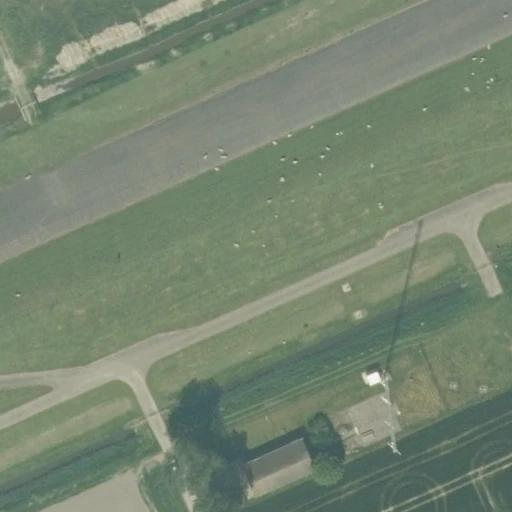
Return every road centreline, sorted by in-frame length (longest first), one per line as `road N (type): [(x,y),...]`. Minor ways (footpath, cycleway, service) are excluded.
road 1 (track): [(0,252),(511,24)]
road 2 (track): [(0,381),(124,363)]
